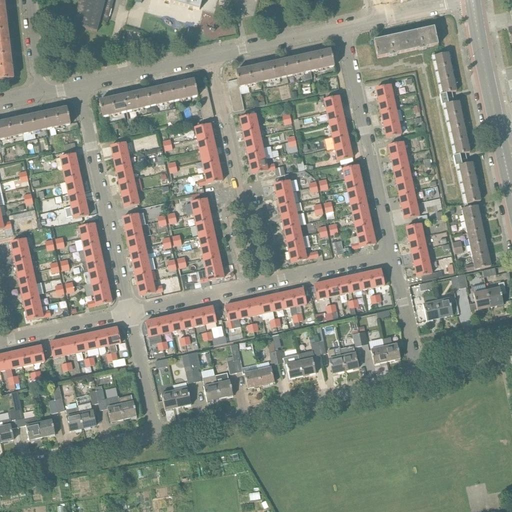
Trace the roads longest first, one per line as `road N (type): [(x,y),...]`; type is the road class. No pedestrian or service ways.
road 1 (residential): [(154,433),(417,376)]
road 2 (residential): [(392,255),(342,28)]
road 3 (residential): [(261,283),(211,57)]
road 4 (residential): [(128,311),(79,86)]
road 5 (residential): [(0,468),(154,433)]
road 6 (tertiary): [(506,168),(475,19)]
road 7 (residential): [(128,311),(261,283)]
road 8 (residential): [(79,86),(211,57)]
road 9 (residential): [(211,57),(342,28)]
road 10 (residential): [(261,283),(392,255)]
road 11 (residential): [(0,339),(128,311)]
road 12 (residential): [(154,433),(128,311)]
road 13 (residential): [(417,376),(392,255)]
